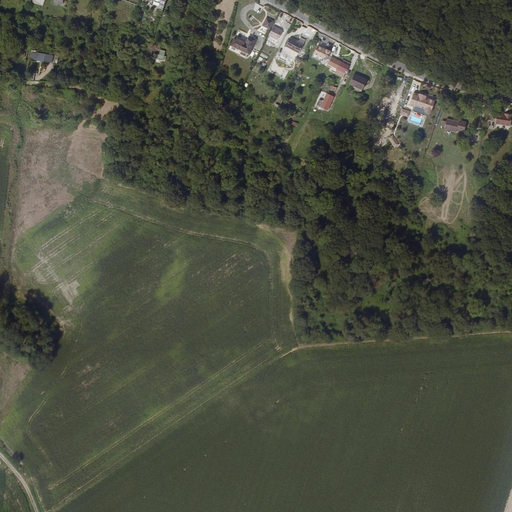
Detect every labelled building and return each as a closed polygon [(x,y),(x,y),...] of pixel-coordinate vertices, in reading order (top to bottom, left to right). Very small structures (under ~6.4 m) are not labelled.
[(269,30),(273,21),(266,18),(262,26),(269,30)] [(273,26),(268,35),(278,40),(282,31),(273,26)] [(143,45),(146,37),(138,34),(135,42),(143,45)] [(256,40),(248,36),(245,43),(234,38),(230,46),(249,54),(256,40)] [(289,38),(285,47),(297,54),(302,45),(295,42),(289,38)] [(313,54),(326,60),(330,52),(326,50),(326,51),(317,46),(313,54)] [(160,50),(159,55),(154,54),(153,61),(164,61),(165,51),(160,50)] [(35,59),(44,61),(45,55),(36,53),(35,59)] [(297,54),(294,60),(300,63),(303,57),(297,54)] [(340,72),(344,75),(348,67),(332,58),(330,62),(333,63),(332,65),(334,66),(335,64),(338,66),(337,69),(341,71),(340,72)] [(349,84),(362,90),(366,80),(353,74),(349,84)] [(318,99),(322,101),(326,93),(322,91),(318,99)] [(431,110),(435,100),(425,98),(426,96),(419,93),(419,94),(414,92),(410,104),(415,106),(416,105),(431,110)] [(333,97),(327,94),(323,102),(319,100),(316,105),(327,110),(333,97)] [(510,114),(505,113),(504,114),(502,114),(494,112),(492,122),(508,125),(510,114)] [(446,119),(445,122),(444,127),(444,129),(455,132),(456,131),(463,132),(466,122),(458,120),(458,121),(446,119)] [(394,148),(400,145),(395,138),(390,141),(394,148)]
